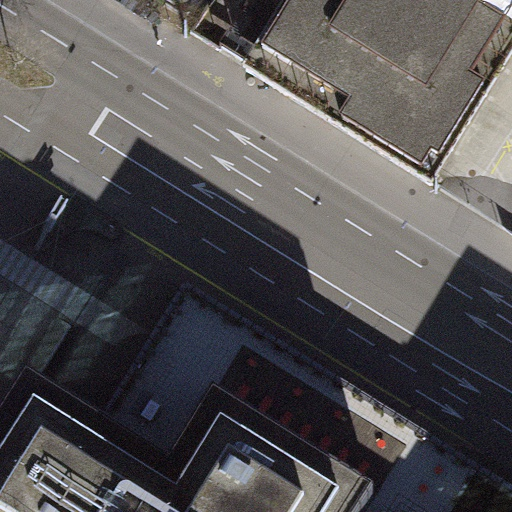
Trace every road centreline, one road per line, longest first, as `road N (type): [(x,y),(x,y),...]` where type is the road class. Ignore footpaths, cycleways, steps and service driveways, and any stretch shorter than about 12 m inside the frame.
road 1 (primary): [(511,325),(0,5)]
road 2 (primary): [(0,111),(511,430)]
